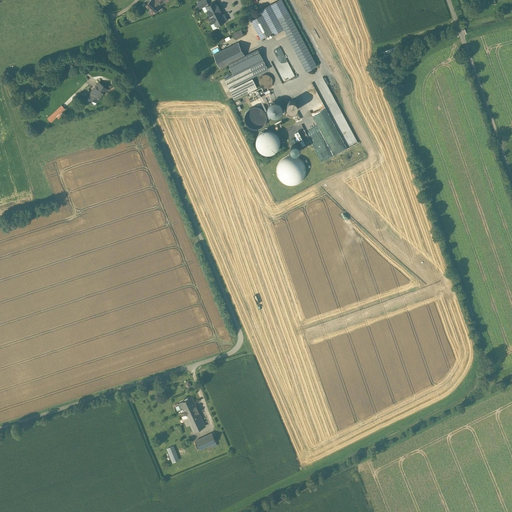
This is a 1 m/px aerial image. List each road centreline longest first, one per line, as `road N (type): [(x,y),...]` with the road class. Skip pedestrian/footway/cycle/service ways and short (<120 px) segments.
road 1 (residential): [(103,0),(242,338),(236,351),(0,428)]
road 2 (residential): [(450,0),(511,174)]
